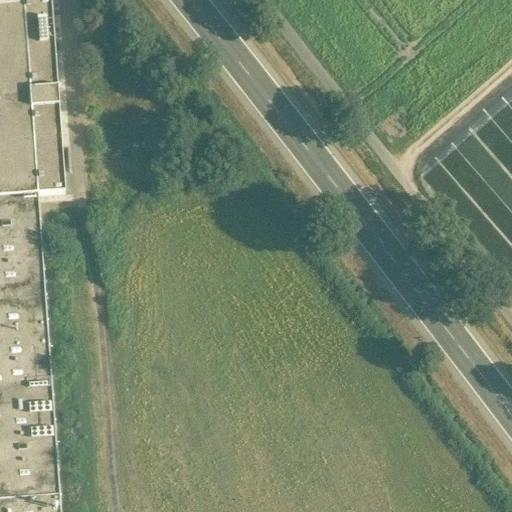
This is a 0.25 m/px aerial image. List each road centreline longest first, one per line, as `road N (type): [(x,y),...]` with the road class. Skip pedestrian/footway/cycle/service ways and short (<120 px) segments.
road 1 (secondary): [(184,0),(511,419)]
road 2 (track): [(511,324),(257,0)]
road 3 (track): [(394,171),(511,66)]
